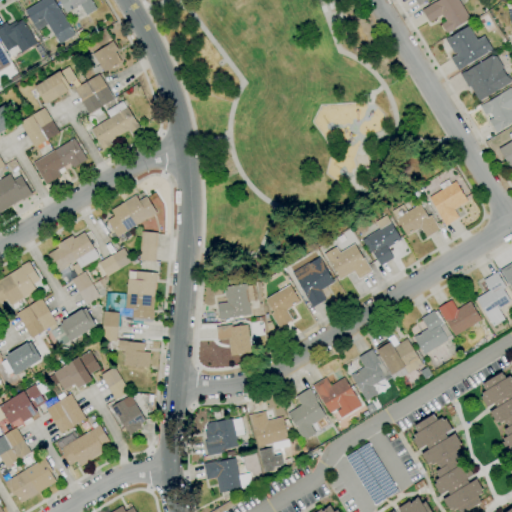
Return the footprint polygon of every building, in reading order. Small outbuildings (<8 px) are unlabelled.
[(59,44),(43,18),(33,24),(25,10),(41,0),(53,0),(75,35),(59,44)] [(86,16),(79,5),(66,13),(58,0),(90,0),(96,9),(86,16)] [(446,34),(441,24),(446,21),(441,15),(429,23),(421,10),(435,1),(436,2),(439,0),(458,0),(470,19),(446,34)] [(21,53),(16,45),(7,51),(0,40),(0,25),(5,22),(7,26),(15,21),(16,23),(22,20),(36,43),(21,53)] [(458,71),(450,58),(456,54),(455,53),(453,54),(445,39),(449,36),(450,37),(468,26),(476,40),(483,36),(492,49),(458,71)] [(104,73),(92,54),(107,45),(107,44),(112,41),(118,50),(114,52),(121,62),(104,73)] [(41,57),(35,48),(39,45),(45,54),(41,57)] [(0,70),(0,48),(9,64),(0,70)] [(478,101),(469,87),(467,88),(459,74),(491,55),(496,57),(503,67),(501,69),(506,76),(507,75),(511,82),(478,101)] [(45,104),(34,87),(59,71),(70,88),(67,91),(48,104),(48,103),(45,104)] [(86,82),(98,74),(113,99),(101,107),(86,82)] [(101,107),(89,114),(73,89),(86,82),(101,107)] [(511,123),(496,134),(494,131),(488,123),(489,122),(488,120),(492,118),(489,113),(485,116),(479,106),(482,104),(483,105),(510,88),(511,91),(511,109),(511,110),(511,111),(511,120),(511,121),(511,123)] [(0,107),(5,104),(15,121),(12,123),(13,125),(0,133),(0,107)] [(102,150),(99,146),(100,145),(90,130),(126,107),(136,123),(136,122),(139,127),(130,133),(129,130),(109,142),(111,145),(102,150)] [(31,115),(43,108),(59,132),(46,140),(31,115)] [(46,140),(34,148),(19,123),(31,115),(46,140)] [(46,185),(32,164),(73,138),(86,160),(72,169),(69,164),(57,171),(60,176),(46,185)] [(511,171),(498,149),(511,140),(511,171)] [(0,179),(9,174),(13,180),(20,176),(31,194),(23,200),(23,199),(0,212),(0,179)] [(445,226),(436,212),(437,212),(429,198),(455,182),(467,201),(453,210),(458,218),(445,226)] [(106,220),(114,216),(111,210),(135,195),(138,201),(146,196),(156,213),(116,237),(106,220)] [(425,238),(419,228),(406,236),(395,219),(420,204),(427,216),(430,215),(439,229),(425,238)] [(380,266),(371,252),(369,254),(361,240),(379,229),(375,222),(385,216),(400,240),(387,248),(393,258),(380,266)] [(80,269),(82,273),(84,272),(99,297),(85,305),(70,280),(77,276),(71,266),(76,263),(76,262),(58,272),(47,254),(57,248),(55,245),(71,235),(73,238),(83,232),(99,257),(80,269)] [(155,262),(139,261),(141,232),(157,233),(155,262)] [(358,280),(353,272),(340,280),(328,261),(327,261),(323,254),(335,247),(339,253),(353,244),(362,258),(363,257),(372,271),(358,280)] [(98,263),(123,248),(131,261),(106,277),(98,263)] [(312,308),(303,295),(305,294),(291,273),(307,263),(308,264),(318,257),(333,282),(320,291),(325,300),(312,308)] [(11,306),(7,300),(0,304),(0,280),(20,267),(20,266),(28,261),(39,280),(32,284),(36,291),(11,306)] [(511,288),(509,283),(508,284),(499,270),(511,262),(511,288)] [(153,320),(124,317),(127,279),(128,271),(135,272),(135,271),(157,273),(156,283),(155,282),(152,310),(154,311),(153,320)] [(492,327),(475,299),(489,290),(483,280),(496,272),(505,287),(502,289),(510,301),(498,309),(504,319),(492,327)] [(219,319),(217,304),(227,303),(226,297),(224,298),(222,287),(246,284),(246,286),(255,285),(258,300),(248,302),(250,315),(219,319)] [(278,329),(269,314),(273,312),(265,299),(289,284),(299,302),(286,310),(292,320),(278,329)] [(31,339),(15,314),(40,298),(56,323),(54,324),(56,328),(50,332),(48,329),(31,339)] [(454,336),(444,319),(444,320),(437,309),(450,300),(456,310),(469,302),(481,320),(454,336)] [(69,342),(59,324),(61,323),(61,322),(81,309),(82,310),(84,309),(95,326),(69,342)] [(423,355),(413,337),(427,329),(420,318),(433,310),(442,324),(439,326),(447,340),(423,355)] [(116,342),(100,341),(102,312),(118,313),(116,342)] [(231,356),(228,339),(217,341),(215,327),(231,325),(231,327),(245,325),(250,353),(231,356)] [(391,375),(375,350),(389,341),(393,347),(406,339),(422,365),(407,374),(403,368),(391,375)] [(148,368),(122,366),(124,350),(117,350),(118,340),(126,341),(126,342),(144,343),(143,352),(150,353),(148,368)] [(15,375),(13,372),(7,375),(0,363),(5,360),(4,358),(7,356),(6,355),(26,343),(27,344),(30,342),(40,360),(15,375)] [(365,401),(349,375),(363,367),(357,357),(371,349),(375,356),(377,356),(387,374),(383,376),(385,378),(372,386),(376,394),(365,401)] [(63,391),(53,372),(62,368),(61,366),(64,364),(64,365),(78,357),(90,350),(100,369),(89,375),(92,381),(77,389),(75,384),(63,391)] [(115,400),(99,376),(113,367),(128,392),(115,400)] [(511,450),(507,453),(501,443),(504,442),(503,439),(506,437),(504,433),(505,433),(504,430),(507,427),(503,421),(499,423),(498,421),(495,422),(489,412),(496,408),(493,403),(486,408),(480,397),(482,396),(481,393),(485,391),(483,388),(484,387),(482,384),(501,373),(502,375),(503,375),(505,378),(509,376),(511,378),(511,377),(511,450)] [(329,413),(321,399),(320,400),(311,386),(325,377),(330,386),(343,377),(356,398),(361,406),(340,418),(336,411),(340,409),(339,407),(329,413)] [(9,424),(0,410),(0,405),(9,400),(23,391),(34,384),(35,387),(41,383),(46,391),(40,395),(45,402),(34,409),(37,414),(23,423),(19,418),(9,424)] [(303,441),(297,432),(298,431),(287,414),(301,405),(295,397),(309,388),(317,402),(316,402),(324,416),(310,425),(315,433),(303,441)] [(70,394),(85,419),(60,434),(45,410),(48,408),(44,403),(54,396),(58,401),(70,394)] [(128,436),(127,434),(124,436),(120,430),(124,428),(117,416),(116,417),(110,407),(129,395),(145,421),(141,424),(140,430),(136,430),(136,431),(128,436)] [(370,414),(365,406),(370,403),(375,410),(370,414)] [(259,453),(254,431),(252,431),(249,415),(264,411),(266,421),(282,417),(289,446),(259,453)] [(478,511),(467,511),(465,511),(459,511),(457,508),(453,511),(451,508),(449,510),(443,499),(449,495),(447,491),(439,495),(432,483),(440,479),(436,471),(440,469),(438,466),(437,466),(435,463),(431,465),(430,463),(427,464),(421,454),(427,450),(425,445),(418,449),(412,439),(414,438),(412,436),(417,433),(415,430),(413,426),(433,414),(434,417),(435,417),(437,420),(441,418),(442,420),(445,418),(452,429),(444,433),(447,438),(455,434),(461,444),(458,445),(460,447),(456,450),(458,454),(457,454),(459,457),(454,460),(455,463),(456,462),(459,466),(465,462),(472,475),(466,478),(469,484),(476,479),(482,489),(479,491),(481,494),(477,496),(479,499),(478,499),(480,502),(476,504),(480,511),(478,511)] [(207,456),(204,441),(206,440),(204,432),(206,431),(205,428),(208,423),(215,422),(231,419),(237,446),(223,449),(223,453),(207,456)] [(80,467),(77,461),(69,466),(59,449),(98,425),(109,442),(101,446),(105,451),(80,467)] [(5,468),(0,459),(0,437),(15,428),(30,453),(5,468)] [(20,504),(15,495),(12,496),(4,482),(44,458),(52,472),(50,473),(55,482),(20,504)] [(219,494),(215,478),(206,480),(202,464),(217,461),(218,462),(234,458),(238,476),(249,473),(252,486),(226,491),(227,492),(219,494)] [(391,511),(393,511),(399,511),(397,508),(408,501),(410,503),(412,502),(411,502),(415,500),(414,499),(417,497),(421,504),(425,501),(431,511),(391,511)]
